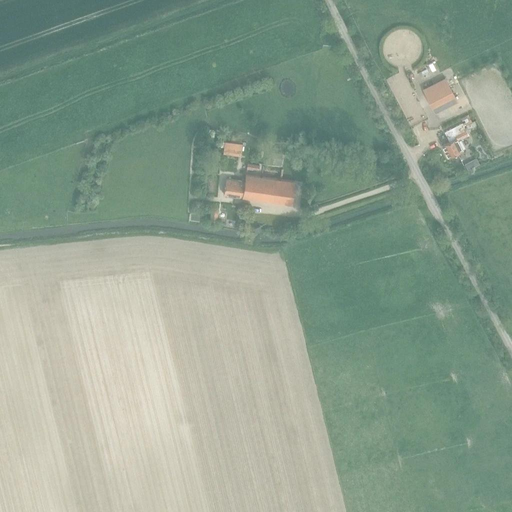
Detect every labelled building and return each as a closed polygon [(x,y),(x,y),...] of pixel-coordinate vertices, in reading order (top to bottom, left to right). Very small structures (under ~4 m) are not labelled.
[(445,77),(423,88),(434,111),(456,100),(445,77)] [(465,135),(468,134),(463,123),(445,132),(450,141),(442,145),(448,157),(463,150),(459,142),(467,138),(465,135)] [(240,151),(241,143),(223,141),(222,149),(240,151)] [(223,194),(261,199),(264,176),(245,174),(244,181),(225,179),(223,194)] [(294,181),(264,176),(261,199),(291,204),(294,181)]
